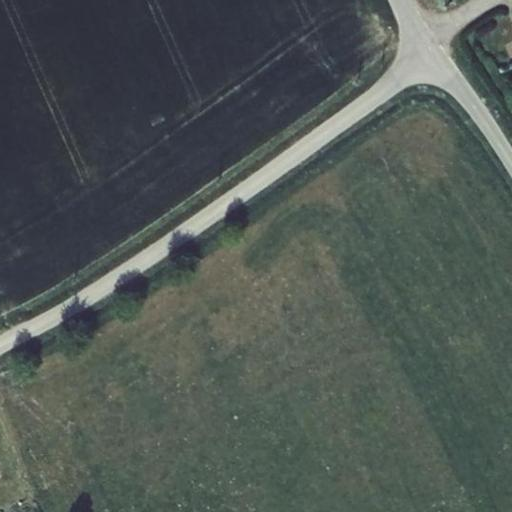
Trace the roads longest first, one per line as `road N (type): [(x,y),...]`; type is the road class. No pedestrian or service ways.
road 1 (unclassified): [(0,345),(123,274),(435,54)]
road 2 (unclassified): [(511,162),(435,54)]
